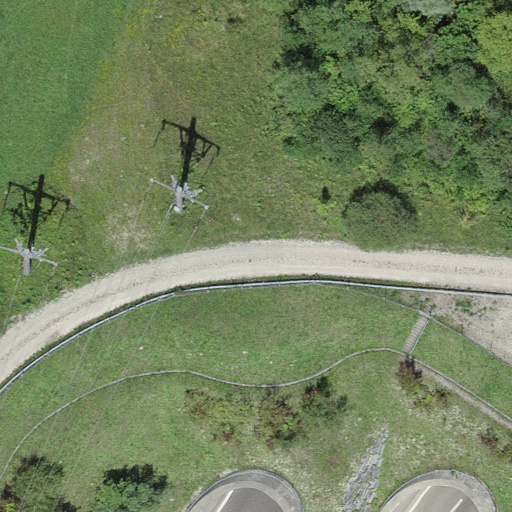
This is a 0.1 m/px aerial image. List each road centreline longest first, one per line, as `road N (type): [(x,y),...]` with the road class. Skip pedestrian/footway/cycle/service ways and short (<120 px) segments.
road 1 (track): [(0,364),(70,302),(172,261),(310,247),(511,264)]
road 2 (motorway): [(511,87),(259,511)]
